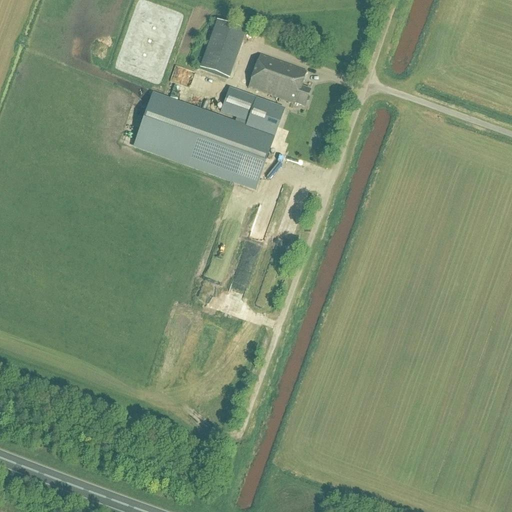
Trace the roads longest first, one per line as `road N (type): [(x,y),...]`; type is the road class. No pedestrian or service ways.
road 1 (unclassified): [(237,441),(366,84)]
road 2 (trunk): [(147,511),(0,457)]
road 3 (unclassified): [(511,135),(366,84)]
